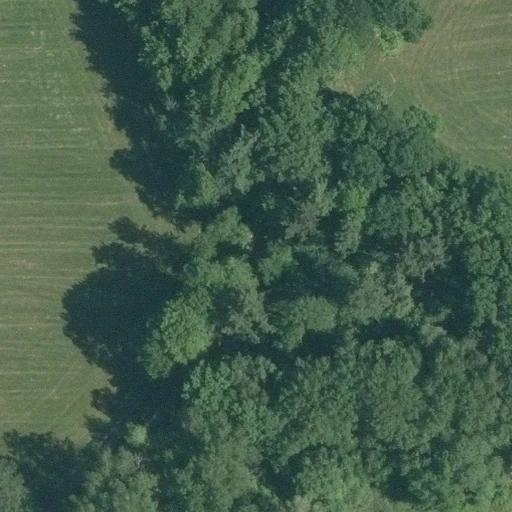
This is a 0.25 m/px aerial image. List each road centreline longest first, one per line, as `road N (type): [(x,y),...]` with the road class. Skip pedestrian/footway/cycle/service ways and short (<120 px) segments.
road 1 (track): [(196,385),(282,114),(355,0)]
road 2 (track): [(111,0),(202,218),(255,199)]
